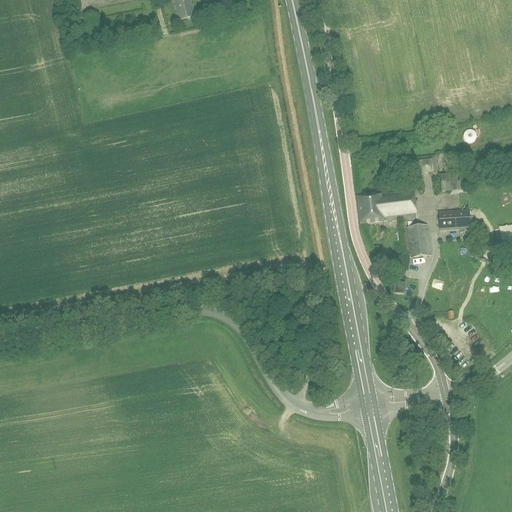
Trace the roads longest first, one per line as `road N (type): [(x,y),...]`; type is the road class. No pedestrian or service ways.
road 1 (unclassified): [(445,393),(358,248),(315,0)]
road 2 (primary): [(368,407),(290,0)]
road 3 (residential): [(288,404),(238,403),(208,366),(155,359),(0,386)]
road 4 (unclassified): [(434,511),(452,448),(445,393)]
